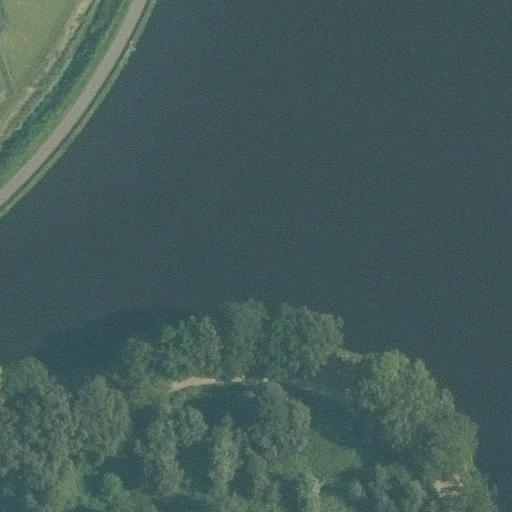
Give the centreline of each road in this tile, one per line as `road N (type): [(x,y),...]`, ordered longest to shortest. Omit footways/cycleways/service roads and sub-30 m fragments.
road 1 (track): [(0,420),(192,378),(286,371),(362,400),(418,442),(461,511)]
road 2 (unclassified): [(133,0),(66,117),(0,198)]
